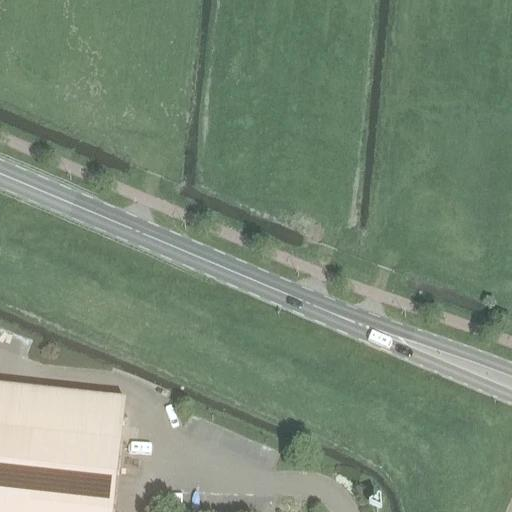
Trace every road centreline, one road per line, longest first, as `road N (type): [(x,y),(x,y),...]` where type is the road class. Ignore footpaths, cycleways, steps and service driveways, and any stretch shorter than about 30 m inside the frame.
road 1 (secondary): [(350,321),(0,178)]
road 2 (unknown): [(211,459),(115,386),(0,368)]
road 3 (secondary): [(350,321),(511,397)]
road 4 (secondary): [(511,370),(350,321)]
road 5 (unknown): [(344,511),(211,459)]
